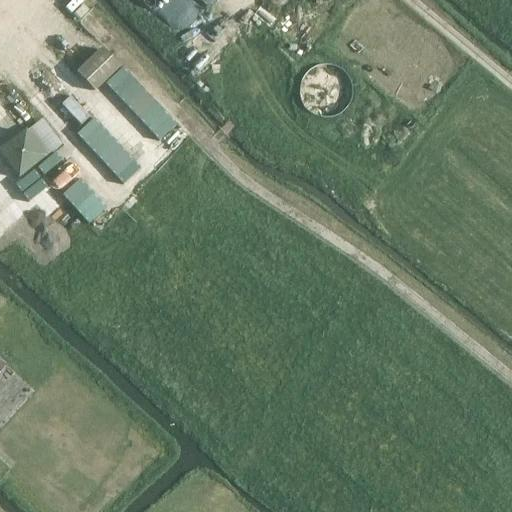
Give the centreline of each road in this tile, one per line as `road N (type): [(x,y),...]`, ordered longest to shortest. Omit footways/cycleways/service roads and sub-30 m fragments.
road 1 (track): [(511,376),(254,189),(73,6),(0,1)]
road 2 (track): [(412,0),(511,83)]
